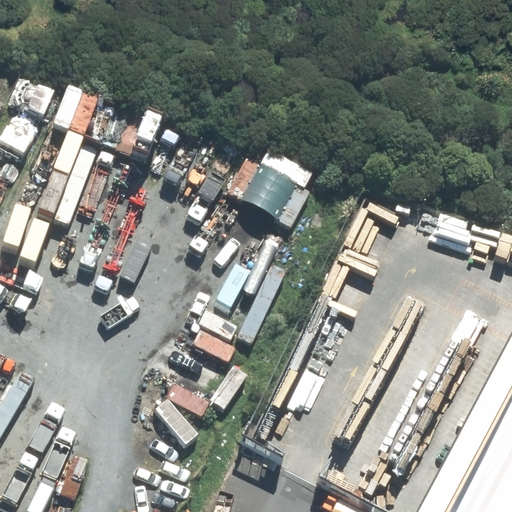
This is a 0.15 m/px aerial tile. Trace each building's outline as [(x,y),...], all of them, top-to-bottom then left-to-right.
[(355,435),(387,451),(408,409),(424,417),(442,381),(426,373),(448,331),(450,332),(461,311),(423,292),(412,313),(400,306),(381,343),(390,348),(370,386),(378,390),(355,435)] [(436,486),(511,333),(511,316),(504,313),(422,478),(436,486)] [(511,511),(511,347),(424,511),(511,511)] [(203,380),(200,378),(186,406),(205,415),(230,366),(214,358),(203,380)] [(182,413),(161,402),(143,438),(163,448),(182,413)] [(136,474),(144,478),(152,458),(102,437),(95,454),(107,459),(101,472),(131,485),(136,474)]
